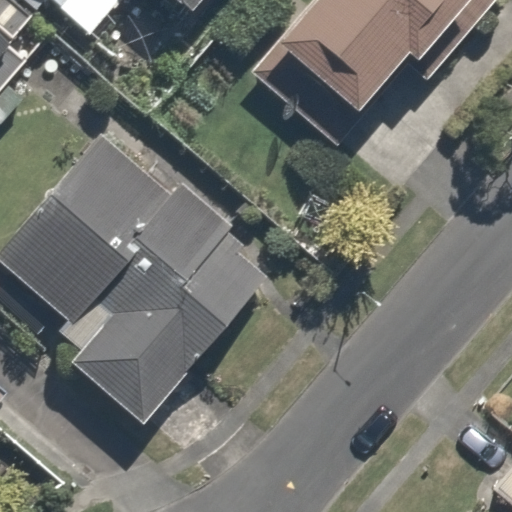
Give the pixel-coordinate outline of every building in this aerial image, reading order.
[(0,0),(0,87),(47,41),(6,0),(0,0)] [(173,0),(45,0),(39,7),(85,47),(126,0),(152,0),(164,10),(173,0)] [(475,0),(311,0),(258,61),(333,126),(391,61),(409,77),(475,0)] [(254,278),(101,133),(0,239),(0,302),(121,418),(254,278)] [(511,511),(511,452),(475,499),(464,511),(511,511)]
